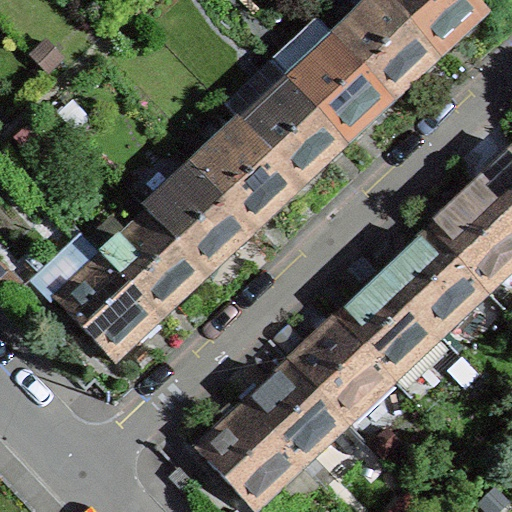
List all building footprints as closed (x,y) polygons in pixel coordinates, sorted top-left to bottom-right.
[(374,0),(335,37),(393,100),(404,89),(439,56),(386,0),(374,0)] [(386,0),(439,56),(448,48),(487,11),(476,0),(386,0)] [(288,81),(347,143),(357,134),(393,100),(335,37),(334,37),(288,80),(288,81)] [(242,125),(300,187),(311,176),(347,143),(288,81),(242,125)] [(300,187),(242,125),(195,168),(253,231),(263,222),(300,187)] [(511,225),(511,152),(487,176),(475,187),(511,225)] [(218,264),(253,231),(195,168),(149,212),(207,274),(218,264)] [(429,230),(487,292),(511,269),(511,225),(475,187),(440,220),(429,230)] [(207,274),(149,212),(102,256),(161,318),(170,309),(207,274)] [(487,292),(429,230),(394,263),(382,274),(441,337),(487,292)] [(58,297),(55,299),(114,362),(125,351),(161,318),(102,256),(80,276),(63,258),(41,279),(58,297)] [(441,337),(382,274),(346,308),(336,318),(394,380),(441,337)] [(394,380),(336,318),(301,351),(289,362),(348,424),(394,380)] [(253,396),(243,405),(301,467),(348,424),(289,362),(253,396)] [(255,511),(301,467),(243,405),(205,441),(196,449),(255,511)]
